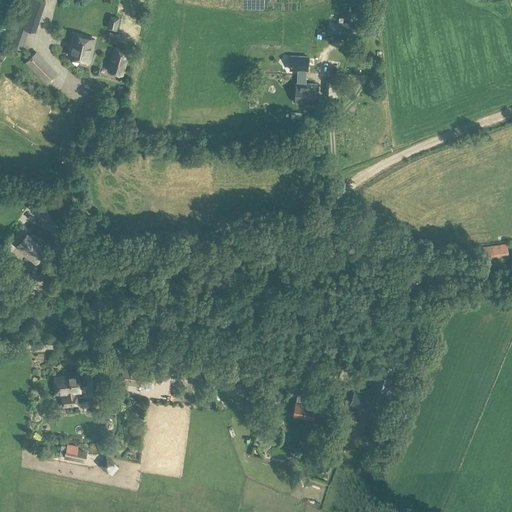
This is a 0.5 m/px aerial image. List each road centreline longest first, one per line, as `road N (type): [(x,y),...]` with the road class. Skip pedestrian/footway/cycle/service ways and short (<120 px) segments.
road 1 (unclassified): [(329,204),(227,282),(154,321),(72,344),(0,349)]
road 2 (track): [(511,114),(406,152),(329,204)]
